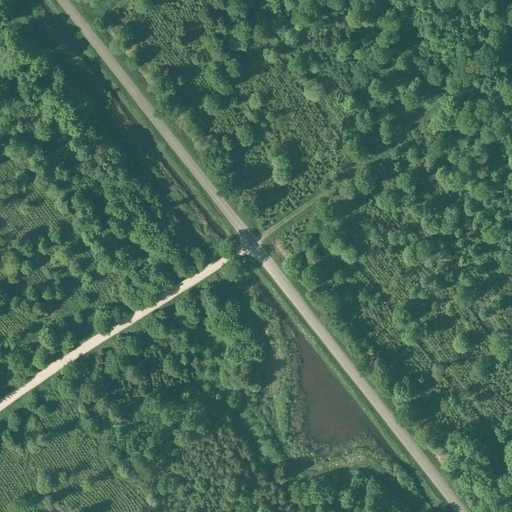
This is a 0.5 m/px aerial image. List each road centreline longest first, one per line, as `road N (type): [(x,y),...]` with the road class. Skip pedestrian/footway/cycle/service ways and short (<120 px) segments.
road 1 (unclassified): [(461,511),(60,0)]
road 2 (track): [(0,405),(311,201),(511,34)]
